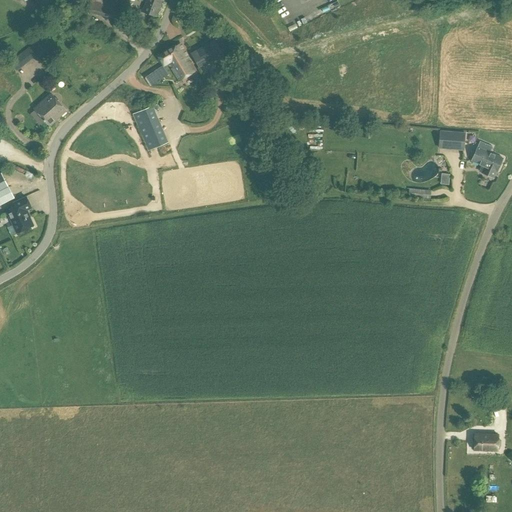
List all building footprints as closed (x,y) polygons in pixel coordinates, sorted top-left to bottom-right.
[(157,18),(164,1),(161,0),(144,0),(140,11),(157,18)] [(217,41),(195,43),(197,60),(219,58),(217,41)] [(16,72),(40,53),(33,44),(24,51),(15,58),(9,63),(16,72)] [(170,48),(170,50),(186,76),(194,71),(187,59),(188,58),(180,44),(175,47),(174,46),(170,48)] [(163,66),(144,78),(150,86),(169,73),(165,68),(169,66),(178,81),(186,76),(170,50),(168,49),(165,51),(164,53),(158,56),(163,66)] [(49,126),(66,110),(51,93),(34,108),(49,126)] [(132,115),(147,151),(167,142),(151,106),(132,115)] [(464,151),(465,134),(465,133),(439,131),(438,149),(464,151)] [(471,161),(484,167),(490,153),(493,147),(480,142),(471,161)] [(490,153),(484,167),(482,173),(493,178),(496,172),(502,158),(490,153)] [(443,170),(444,181),(452,180),(451,169),(443,170)] [(0,205),(15,198),(1,172),(0,172),(0,205)] [(421,189),(409,188),(408,197),(421,198),(421,189)] [(17,209),(7,213),(16,233),(33,225),(26,210),(31,208),(26,197),(14,203),(17,209)] [(507,404),(507,394),(500,394),(500,398),(491,397),(490,404),(499,404),(507,404)] [(474,434),(474,442),(497,443),(498,435),(474,434)] [(497,443),(474,442),(474,451),(497,451),(497,443)]
